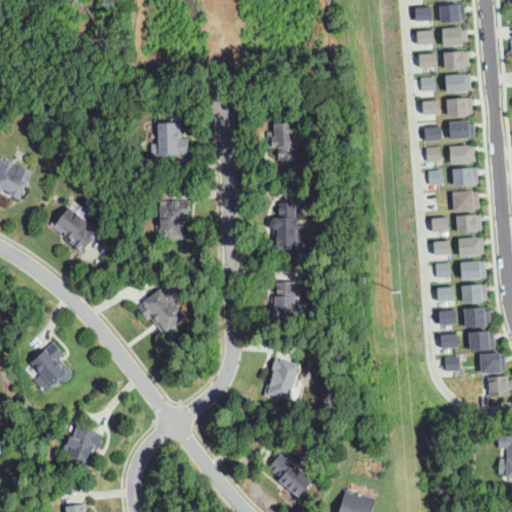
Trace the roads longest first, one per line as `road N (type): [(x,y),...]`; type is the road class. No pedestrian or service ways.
road 1 (residential): [(136,511),(134,476),(143,452),(208,398),(230,364),(220,0)]
road 2 (residential): [(511,408),(482,412),(457,403),(433,364),(401,0)]
road 3 (residential): [(0,245),(88,314),(246,511)]
road 4 (residential): [(486,0),(511,306)]
